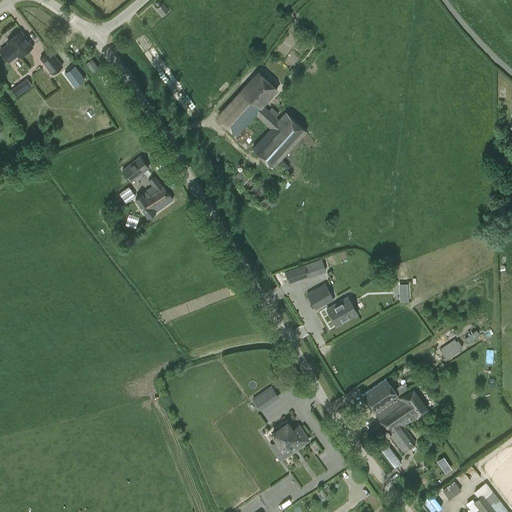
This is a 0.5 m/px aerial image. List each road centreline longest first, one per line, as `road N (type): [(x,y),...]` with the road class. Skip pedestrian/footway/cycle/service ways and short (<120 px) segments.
road 1 (unclassified): [(407,511),(95,39)]
road 2 (track): [(286,337),(238,340),(160,364)]
